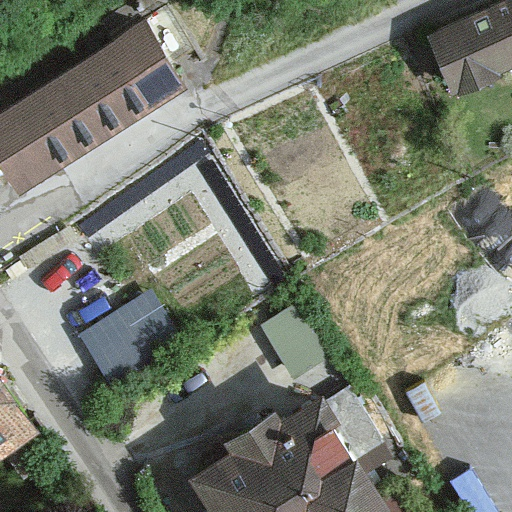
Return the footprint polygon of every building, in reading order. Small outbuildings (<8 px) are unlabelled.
[(511,0),(507,0),(436,35),(458,80),(511,54),(511,0)] [(0,116),(0,163),(20,195),(186,90),(146,26),(0,116)] [(150,289),(77,337),(112,390),(185,343),(150,289)] [(0,463),(41,435),(0,377),(0,463)] [(231,456),(191,481),(210,511),(394,511),(322,398),(279,425),(273,414),(223,445),(231,456)]
